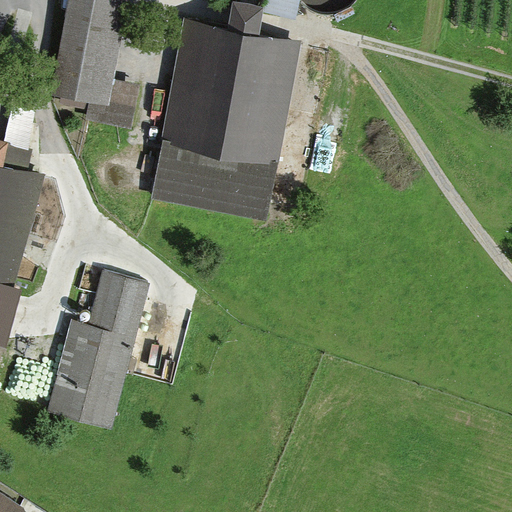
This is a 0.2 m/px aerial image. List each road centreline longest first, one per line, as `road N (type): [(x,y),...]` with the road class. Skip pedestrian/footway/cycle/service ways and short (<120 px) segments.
road 1 (track): [(511,273),(345,38)]
road 2 (track): [(511,85),(345,38)]
